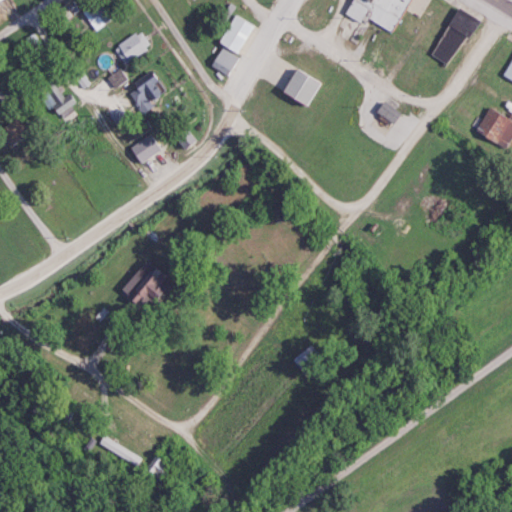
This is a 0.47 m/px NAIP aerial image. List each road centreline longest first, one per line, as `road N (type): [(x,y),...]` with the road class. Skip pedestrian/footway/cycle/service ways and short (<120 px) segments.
road 1 (residential): [(0,305),(189,171),(290,0)]
road 2 (residential): [(349,217),(232,107),(153,0)]
road 3 (residential): [(349,217),(506,13)]
road 4 (residential): [(218,398),(349,217)]
road 5 (residential): [(430,116),(281,17)]
road 6 (residential): [(123,396),(0,308)]
road 7 (residential): [(218,398),(179,434),(123,396)]
